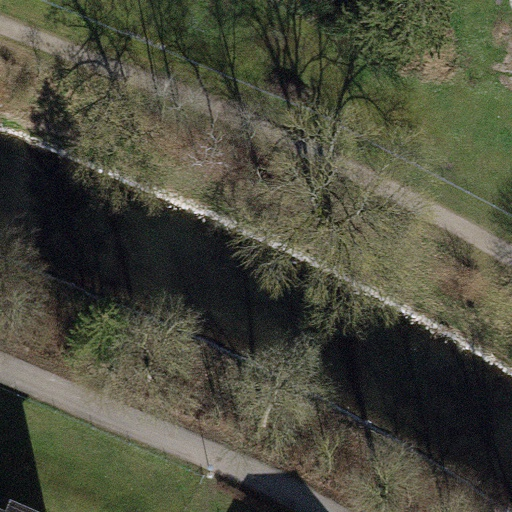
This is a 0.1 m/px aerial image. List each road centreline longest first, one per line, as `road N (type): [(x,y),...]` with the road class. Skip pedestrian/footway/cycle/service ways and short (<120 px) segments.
road 1 (track): [(0,34),(334,169),(511,260)]
road 2 (track): [(327,511),(216,451),(0,366)]
